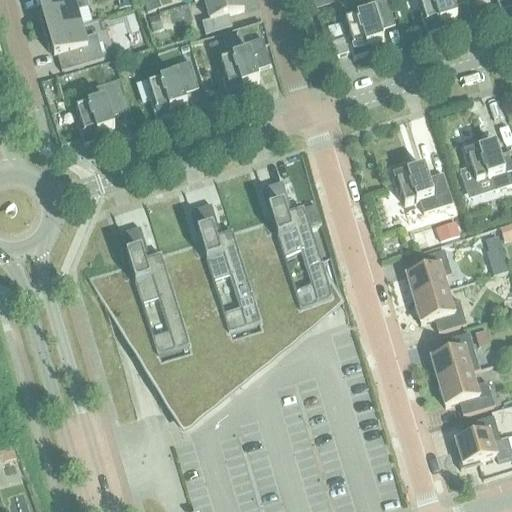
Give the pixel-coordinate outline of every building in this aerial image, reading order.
[(39,23),(43,39),(81,28),(77,14),(88,11),(84,0),(39,0),(46,21),(39,23)] [(239,0),(213,0),(203,3),(209,24),(201,26),(205,38),(232,30),(228,18),(243,14),(239,0)] [(420,20),(426,39),(448,33),(446,26),(457,22),(453,11),(468,6),(466,0),(426,0),(418,3),(424,18),(420,20)] [(511,0),(494,0),(500,16),(511,11),(511,0)] [(333,62),(351,56),(353,63),(374,56),(372,49),(383,46),(380,35),(395,30),(386,3),(357,12),(360,21),(345,26),(350,42),(347,43),(346,42),(328,48),(333,62)] [(81,28),(43,39),(48,54),(55,52),(62,75),(103,63),(96,38),(85,42),(81,28)] [(222,83),(229,103),(250,96),(248,89),(259,86),(255,75),(270,70),(262,43),(240,50),(238,43),(211,51),(217,68),(221,67),(226,82),(222,83)] [(150,106),(156,126),(178,119),(176,113),(187,109),(183,98),(198,93),(190,66),(160,75),(163,85),(148,89),(154,105),(150,106)] [(78,130),(84,149),(105,143),(103,136),(114,132),(111,121),(130,115),(120,84),(87,95),(91,108),(76,113),(81,129),(78,130)] [(491,182),(495,195),(511,189),(511,155),(499,160),(495,149),(484,152),(482,147),(484,147),(483,145),(461,152),(467,172),(471,171),(476,187),(491,182)] [(419,205),(423,218),(453,208),(443,178),(427,183),(424,172),(413,175),(411,170),(412,169),(412,168),(389,175),(396,195),(399,194),(404,210),(419,205)] [(315,209),(304,213),(309,231),(320,227),(315,209)] [(269,214),(268,214),(271,223),(284,263),(285,262),(301,257),(311,290),(296,295),(294,288),(292,289),(300,312),(320,306),(330,303),(332,302),(331,298),(326,285),(325,281),(321,267),(320,265),(319,263),(315,250),(314,246),(310,232),(309,231),(304,213),(303,212),(292,216),(286,218),(283,210),(280,211),(280,210),(270,214),(269,214)] [(129,268),(96,279),(104,303),(105,302),(136,292),(141,308),(150,334),(157,358),(179,425),(193,418),(201,413),(215,404),(229,395),(241,384),(253,373),(265,361),(275,348),(277,347),(281,341),(285,336),(289,332),(295,323),(307,319),(313,317),(319,316),(326,313),(334,310),(332,302),(330,303),(320,306),(300,312),(292,289),(294,288),(296,295),(311,290),(301,257),(285,262),(284,263),(271,223),(232,235),(261,325),(228,335),(221,312),(223,311),(225,317),(240,312),(229,280),(214,285),(213,285),(200,246),(161,258),(189,348),(158,358),(150,334),(152,334),(153,340),(169,335),(158,303),(143,307),(142,308),(137,292),(136,292),(129,268)] [(199,236),(197,237),(200,246),(213,285),(214,285),(229,280),(240,312),(225,317),(223,311),(221,312),(228,335),(261,325),(232,235),(221,238),(215,240),(212,232),(209,233),(199,236)] [(406,279),(413,304),(447,294),(443,281),(451,279),(444,254),(416,263),(420,275),(406,279)] [(126,259),(126,260),(129,268),(136,292),(137,292),(142,308),(143,307),(158,303),(169,335),(153,340),(152,334),(150,334),(158,358),(189,348),(161,258),(160,258),(150,261),(144,263),(141,255),(138,256),(128,259),(126,259)] [(447,294),(413,304),(420,329),(434,325),(438,337),(466,329),(459,305),(451,307),(447,294)] [(474,337),(478,351),(490,348),(486,334),(474,337)] [(444,358),(430,362),(437,387),(471,377),(479,375),(468,337),(440,346),(444,358)] [(487,386),(475,390),(471,377),(437,387),(445,412),(459,408),(462,420),(494,411),(487,386)] [(457,453),(454,454),(460,474),(481,468),(480,465),(496,460),(498,466),(504,464),(511,461),(511,454),(508,442),(500,445),(493,420),(465,428),(469,441),(455,445),(457,453)]
